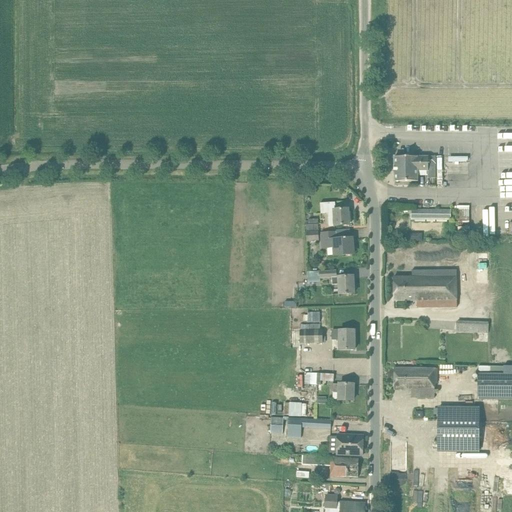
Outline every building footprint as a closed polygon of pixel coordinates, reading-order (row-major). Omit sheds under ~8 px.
[(504,204),(511,204),(511,126),(504,127),(504,148),(501,148),(501,160),(507,160),(507,187),(504,187),(504,204)] [(435,156),(404,157),(394,157),(395,182),(417,182),(417,171),(427,171),(427,179),(435,179),(435,156)] [(335,202),(320,204),(321,214),(328,213),(329,227),(349,225),(349,224),(351,223),(351,218),(349,217),(348,209),(335,210),(335,202)] [(410,209),(410,219),(450,219),(450,210),(410,209)] [(306,234),(319,233),(318,221),(307,222),(308,226),(306,227),(306,234)] [(308,243),(318,242),(317,233),(307,234),(308,243)] [(335,256),(344,255),(353,254),(352,238),(346,239),(346,238),(344,238),(344,239),(336,240),(335,233),(321,234),(322,249),(335,248),(335,256)] [(412,277),(394,277),(394,301),(417,301),(417,308),(427,308),(438,308),(456,308),(456,270),(422,270),(412,270),(412,277)] [(339,294),(344,294),(354,293),(353,276),(336,277),(336,271),(320,272),(320,279),(331,279),(331,286),(338,286),(339,294)] [(320,322),(320,313),(310,313),(310,315),(303,315),(303,322),(320,322)] [(456,332),(488,333),(488,323),(456,322),(456,332)] [(339,350),(344,350),(354,350),(354,330),(332,330),(332,341),(339,341),(339,350)] [(300,344),(322,344),(322,331),(300,332),(300,344)] [(436,369),(404,368),(394,368),(394,389),(411,390),(411,398),(434,398),(434,384),(436,384),(436,369)] [(334,375),(321,375),(306,374),(305,382),(318,383),(317,403),(326,404),(326,397),(320,397),(320,382),(333,382),(334,375)] [(511,374),(478,374),(477,399),(511,399),(511,374)] [(354,385),(344,384),(333,385),(332,392),(338,392),(338,400),(343,400),(353,401),(354,385)] [(303,409),(291,408),(291,416),(302,417),(303,409)] [(479,409),(438,408),(438,451),(479,451),(479,409)] [(272,417),(271,433),(283,434),(284,418),(272,417)] [(301,427),(331,429),(332,420),(288,417),(288,430),(286,430),(286,437),(300,438),(301,427)] [(363,436),(353,436),(338,435),(337,455),(362,456),(363,436)] [(349,459),(331,459),(303,458),(303,465),(330,466),(330,477),(348,477),(358,478),(359,459),(349,459)] [(340,511),(364,511),(365,510),(359,510),(360,503),(336,502),(337,496),(326,495),(325,509),(336,510),(336,509),(340,509),(340,511)]
